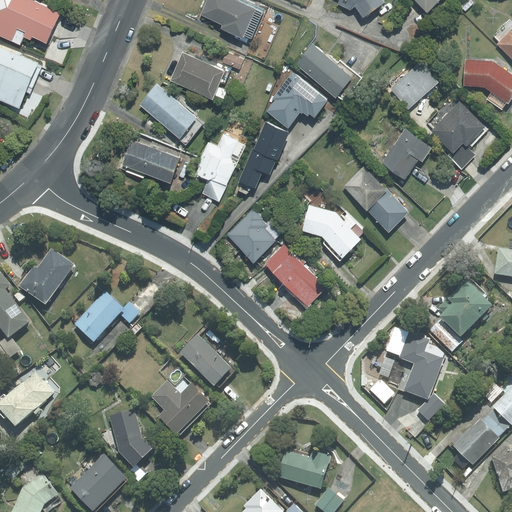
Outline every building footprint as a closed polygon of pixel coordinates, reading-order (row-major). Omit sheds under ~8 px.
[(65,11),(38,0),(0,0),(0,31),(16,38),(22,25),(31,29),(28,34),(31,35),(35,37),(37,34),(52,40),(65,11)] [(262,5),(249,0),(208,0),(203,13),(227,22),(225,26),(249,36),(262,5)] [(341,0),(341,2),(354,8),(360,3),(369,14),(388,0),(341,0)] [(441,0),(422,0),(432,10),(441,0)] [(462,0),(461,2),(467,9),(475,2),(473,0),(462,0)] [(511,30),(500,42),(511,53),(511,30)] [(320,44),(315,41),(299,62),(313,72),(342,94),(358,73),(329,52),(320,44)] [(43,61),(0,43),(0,91),(4,93),(2,97),(25,106),(43,61)] [(229,68),(185,50),(183,54),(174,79),(218,96),(229,68)] [(246,58),(228,51),(226,56),(224,61),(242,68),(246,58)] [(511,68),(497,59),(468,57),(467,84),(488,85),(495,89),(490,96),(506,106),(511,99),(511,68)] [(424,59),(393,86),(412,107),(443,80),(424,59)] [(275,100),(266,111),(288,128),(300,113),(302,114),(303,113),(308,117),(309,115),(314,118),(328,101),(319,93),(300,79),(292,73),(289,78),(276,93),(273,98),(275,100)] [(202,114),(159,82),(143,104),(157,114),(186,136),(202,114)] [(463,98),(434,129),(455,148),(458,150),(468,140),(472,144),(474,142),(491,123),(463,98)] [(239,181),(255,188),(262,172),(270,175),(276,160),(278,161),(290,132),(265,122),(254,148),(253,147),(239,181)] [(408,127),(386,161),(410,176),(423,156),(427,158),(436,145),(408,127)] [(201,166),(198,174),(211,180),(206,192),(223,200),(238,165),(235,155),(242,139),(225,132),(220,144),(210,140),(199,165),(201,166)] [(177,179),(185,155),(134,139),(133,142),(127,163),(177,179)] [(458,150),(455,148),(452,151),(450,154),(465,168),(468,164),(478,153),(472,148),(474,146),(472,144),(468,140),(458,150)] [(365,165),(346,185),(351,190),(372,209),(391,188),(365,165)] [(391,188),(372,209),(385,221),(394,230),(402,221),(413,209),(391,188)] [(224,201),(204,192),(199,205),(193,207),(189,216),(193,226),(210,233),(224,201)] [(312,204),(306,229),(327,234),(348,254),(349,253),(366,235),(364,233),(355,224),(340,210),(312,204)] [(256,206),(230,233),(259,260),(281,237),(268,225),(271,223),(265,218),(267,216),(256,206)] [(359,221),(355,224),(364,233),(365,232),(367,229),(359,221)] [(275,265),(279,269),(298,251),(288,242),(270,260),(275,265)] [(511,248),(508,248),(501,247),(501,249),(497,273),(511,275),(511,248)] [(77,264),(54,248),(52,251),(41,268),(37,265),(23,286),(50,304),(77,264)] [(298,251),(279,269),(313,302),(332,284),(298,251)] [(0,319),(11,334),(0,343),(0,353),(8,362),(24,349),(14,337),(34,322),(9,289),(14,285),(2,269),(0,270),(0,319)] [(449,298),(440,307),(446,313),(444,315),(465,335),(496,304),(486,295),(489,292),(475,279),(473,281),(471,279),(455,295),(453,294),(449,298)] [(108,289),(77,323),(98,341),(122,314),(128,308),(127,306),(108,289)] [(131,301),(127,306),(128,308),(122,314),(132,323),(143,311),(131,301)] [(465,341),(442,319),(437,325),(432,330),(455,352),(465,341)] [(143,327),(139,323),(132,331),(137,335),(143,327)] [(402,355),(411,332),(397,327),(389,350),(402,355)] [(431,339),(411,332),(402,355),(402,357),(404,358),(404,359),(417,363),(416,365),(407,390),(430,399),(432,399),(433,396),(447,358),(427,351),(431,339)] [(236,367),(200,333),(197,336),(183,352),(218,385),(220,383),(236,367)] [(397,360),(388,357),(382,374),(391,377),(397,360)] [(7,393),(0,399),(0,409),(7,418),(11,414),(22,425),(57,392),(38,371),(10,397),(7,393)] [(96,371),(91,374),(90,380),(93,385),(100,386),(104,383),(106,377),(102,372),(96,371)] [(374,377),(367,381),(370,387),(377,383),(374,377)] [(167,409),(162,415),(181,434),(184,430),(214,400),(194,381),(183,393),(169,380),(153,397),(167,409)] [(511,388),(496,405),(497,407),(511,421),(511,388)] [(447,403),(436,393),(433,396),(432,399),(430,399),(419,410),(430,420),(447,403)] [(70,395),(64,401),(68,406),(75,399),(70,395)] [(511,425),(511,421),(497,407),(491,414),(485,420),(501,437),(511,425)] [(146,436),(138,408),(112,415),(122,450),(137,465),(138,466),(140,465),(141,464),(157,447),(146,436)] [(483,419),(457,445),(458,446),(463,451),(473,461),(476,464),(502,438),(501,437),(485,420),(483,419)] [(280,477),(325,489),(334,455),(315,450),(314,457),(287,450),(280,477)] [(511,450),(494,456),(505,492),(511,489),(511,450)] [(473,461),(463,451),(456,459),(466,468),(473,461)] [(107,453),(73,487),(98,511),(103,505),(116,492),(129,478),(131,476),(107,453)] [(138,466),(137,465),(131,471),(141,480),(149,471),(141,464),(140,465),(138,466)] [(26,487),(15,511),(44,511),(48,503),(58,496),(62,493),(46,472),(26,487)] [(248,502),(246,505),(249,508),(244,511),(286,511),(287,511),(263,487),(248,502)] [(339,493),(331,487),(318,504),(328,511),(335,511),(346,499),(339,493)] [(290,511),(293,511),(299,506),(296,503),(289,511),(290,511)]
